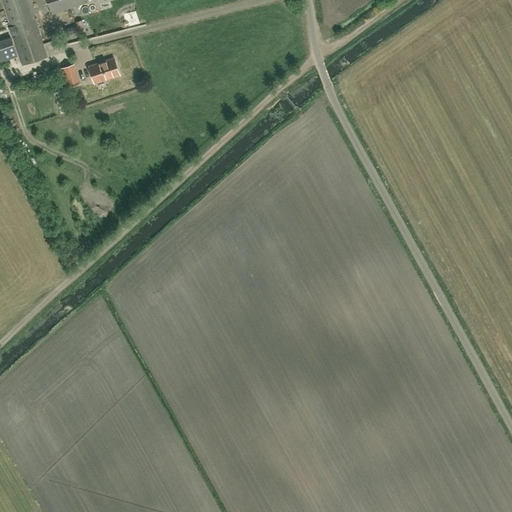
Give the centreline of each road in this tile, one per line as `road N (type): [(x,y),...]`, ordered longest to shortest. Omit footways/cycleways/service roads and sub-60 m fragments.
road 1 (track): [(399,0),(308,63),(0,342)]
road 2 (unclassified): [(511,426),(328,86),(309,0)]
